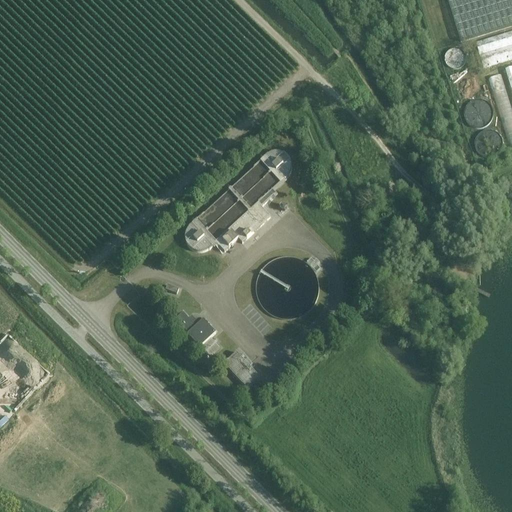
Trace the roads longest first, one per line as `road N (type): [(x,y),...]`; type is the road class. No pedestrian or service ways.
road 1 (track): [(307,68),(85,267),(66,262),(0,197)]
road 2 (secondary): [(276,511),(0,234)]
road 3 (unclassified): [(0,260),(250,511)]
road 4 (track): [(237,0),(402,171)]
